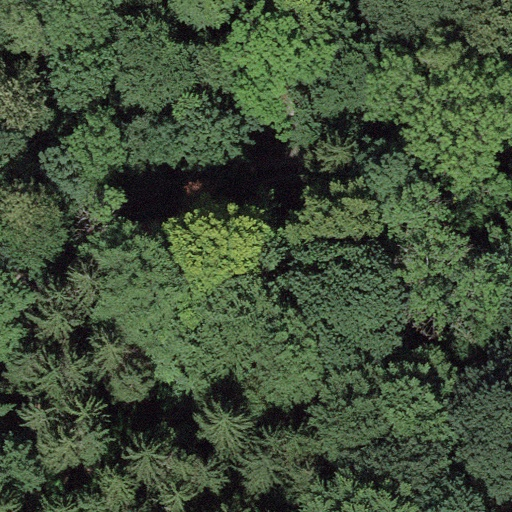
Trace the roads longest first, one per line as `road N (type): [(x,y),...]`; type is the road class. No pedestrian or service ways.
road 1 (track): [(511,137),(378,134),(0,99)]
road 2 (track): [(378,134),(100,222),(40,276),(0,364)]
